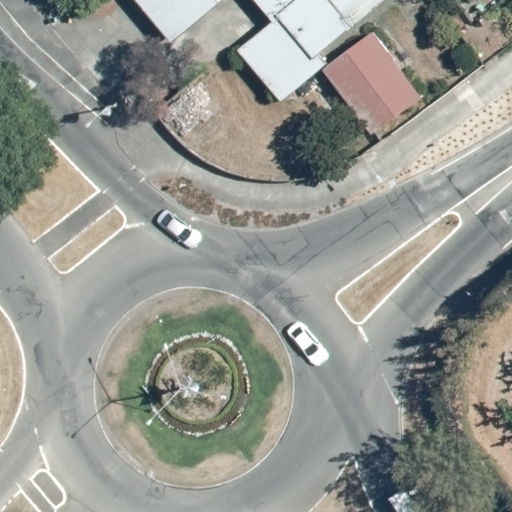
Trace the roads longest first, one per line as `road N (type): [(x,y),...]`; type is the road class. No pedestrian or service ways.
road 1 (tertiary): [(271,285),(511,152)]
road 2 (tertiary): [(511,198),(372,359),(329,393)]
road 3 (secondary): [(0,71),(190,254)]
road 4 (secondary): [(66,332),(117,272),(190,254)]
road 5 (secondary): [(329,407),(293,478),(247,511)]
road 6 (secondary): [(137,511),(85,464),(62,406)]
road 7 (secondary): [(329,407),(371,447),(400,511)]
road 8 (secondary): [(271,285),(306,316),(329,393)]
